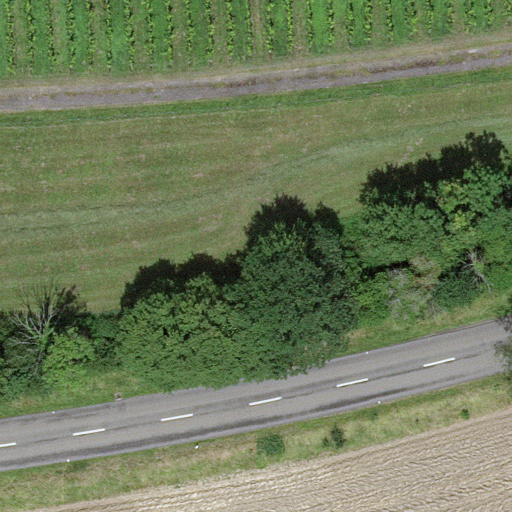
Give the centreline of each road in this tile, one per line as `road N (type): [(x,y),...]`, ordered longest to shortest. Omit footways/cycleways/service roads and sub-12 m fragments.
road 1 (tertiary): [(511,345),(0,443)]
road 2 (track): [(511,60),(0,94)]
